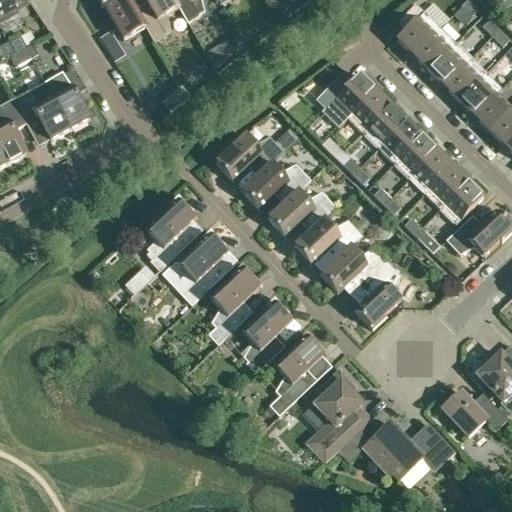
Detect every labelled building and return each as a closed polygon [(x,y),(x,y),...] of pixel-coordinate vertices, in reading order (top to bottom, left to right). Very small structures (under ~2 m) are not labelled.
[(9,0),(0,0),(0,19),(16,11),(9,0)] [(123,43),(145,30),(137,16),(128,0),(112,0),(100,7),(102,10),(104,9),(123,43)] [(143,0),(149,9),(137,16),(145,30),(154,46),(166,39),(165,37),(171,34),(167,18),(179,11),(172,0),(143,0)] [(200,0),(172,0),(179,11),(188,26),(200,19),(199,18),(204,14),(200,0)] [(287,0),(285,0),(273,7),(281,21),(295,13),(287,0)] [(478,12),(468,2),(461,9),(471,19),(478,12)] [(413,59),(440,31),(415,7),(398,24),(406,33),(397,43),(413,59)] [(482,30),(492,39),(499,32),(489,23),(482,30)] [(440,31),(413,59),(428,74),(455,46),(440,31)] [(509,42),(499,32),(492,39),(502,50),(509,42)] [(100,41),(109,56),(120,49),(111,34),(100,41)] [(26,49),(21,39),(20,38),(8,44),(14,55),(26,49)] [(26,49),(14,55),(9,58),(16,69),(38,58),(32,46),(26,49)] [(428,74),(443,89),(471,61),(455,46),(428,74)] [(471,61),(443,89),(459,104),(486,76),(471,61)] [(57,78),(44,85),(70,133),(90,122),(70,87),(62,75),(57,78)] [(474,119),(501,91),(486,76),(459,104),(474,119)] [(347,122),(374,94),(358,78),(349,88),(340,79),(317,103),(326,112),(331,106),(347,122)] [(50,144),(70,133),(44,85),(12,102),(26,127),(38,121),(50,144)] [(182,89),(162,104),(170,115),(190,99),(182,89)] [(502,92),(501,91),(474,119),(490,134),(511,112),(497,97),(502,92)] [(363,137),(390,109),(374,94),(347,122),(363,137)] [(0,155),(7,168),(26,157),(14,134),(26,127),(12,102),(0,108),(0,155)] [(405,124),(390,109),(363,137),(378,152),(405,124)] [(505,149),(511,142),(511,111),(511,112),(490,134),(505,149)] [(393,167),(421,139),(405,124),(378,152),(393,167)] [(233,185),(248,170),(253,165),(263,176),(284,155),(269,140),(255,148),(246,139),(229,155),(228,153),(214,165),(233,185)] [(393,167),(409,182),(436,154),(421,139),(393,167)] [(329,140),(321,148),(337,163),(344,156),(329,140)] [(436,154),(409,182),(424,197),(451,170),(436,154)] [(279,193),(289,203),(310,183),(295,168),(281,175),(273,167),(284,156),(284,155),(263,176),(244,193),(243,192),(241,193),(259,212),(279,193)] [(360,171),(344,156),(337,163),(353,178),(360,171)] [(440,213),(467,185),(451,170),(424,197),(440,213)] [(370,180),(360,171),(353,178),(363,188),(370,180)] [(305,221),(315,231),(336,211),(322,195),(307,203),(299,194),(310,184),(310,183),(289,203),(270,221),(269,219),(267,221),(285,240),(305,221)] [(467,185),(440,213),(455,228),(483,200),(467,185)] [(380,191),(373,198),(383,208),(391,201),(380,191)] [(159,275),(185,251),(175,241),(194,223),(197,219),(178,199),(166,210),(168,213),(146,234),(155,244),(147,258),(151,263),(150,265),(159,275)] [(391,201),(383,208),(393,218),(401,211),(391,201)] [(341,259),(362,239),(348,223),(333,231),(325,222),(337,211),(336,211),(315,231),(296,249),(295,247),(293,249),(311,268),(331,249),(341,259)] [(511,230),(496,213),(480,228),(475,233),(467,224),(446,244),(459,258),(474,250),(483,259),(500,243),(501,245),(511,234),(511,230)] [(363,218),(353,227),(362,237),(371,228),(363,218)] [(404,229),(414,238),(421,231),(411,221),(404,229)] [(414,238),(424,248),(433,256),(440,249),(421,231),(414,238)] [(161,277),(182,299),(191,309),(217,285),(207,275),(226,257),(229,253),(210,233),(198,244),(200,247),(178,268),(175,265),(161,277)] [(362,239),(341,259),(323,276),(321,275),(319,277),(337,296),(358,276),(366,285),(387,265),(374,251),(359,259),(351,250),(363,239),(362,239)] [(387,265),(366,285),(374,294),(354,313),(372,333),(385,320),(384,319),(401,303),(392,294),(401,279),(387,265)] [(218,349),(249,319),(239,309),(258,291),(261,287),(242,267),(230,278),(232,281),(210,302),(220,312),(211,326),(215,331),(208,338),(218,349)] [(145,269),(138,276),(148,286),(155,279),(145,269)] [(271,343),(275,340),(290,325),(293,321),(274,301),(262,312),(264,315),(242,336),(252,346),(243,360),(248,365),(246,367),(256,377),(281,353),(271,343)] [(279,419),(313,387),(303,377),(322,359),(326,356),(306,335),(294,347),(296,349),(274,370),(284,380),(275,395),(280,399),(269,409),(279,419)] [(511,349),(510,348),(498,360),(496,357),(477,375),(479,377),(477,379),(502,405),(511,395),(511,349)] [(361,407),(360,406),(351,396),(356,391),(339,374),(316,396),(322,402),(304,418),(318,433),(304,446),(324,467),(365,428),(353,415),(361,407)] [(475,410),(461,395),(442,412),(468,440),(486,423),(495,433),(507,422),(488,403),(480,410),(475,410)] [(389,427),(362,452),(389,480),(392,477),(399,484),(422,463),(434,475),(455,455),(433,431),(412,451),(389,427)] [(495,471),(486,479),(493,486),(501,479),(495,471)] [(473,475),(463,484),(476,499),(487,489),(473,475)]
